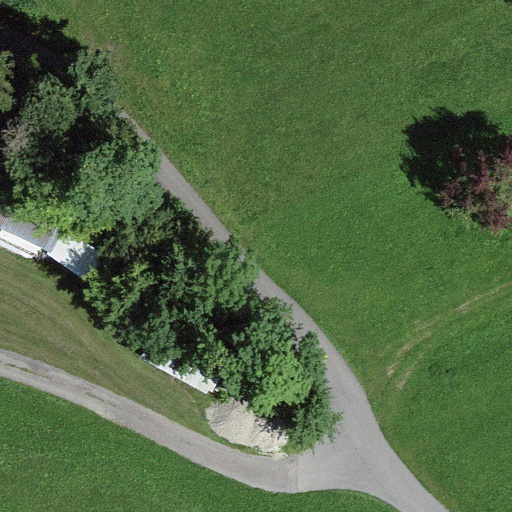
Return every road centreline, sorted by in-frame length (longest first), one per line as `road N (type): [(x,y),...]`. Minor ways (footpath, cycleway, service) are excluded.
road 1 (track): [(0,36),(80,92),(139,148),(327,395),(436,511)]
road 2 (track): [(0,361),(282,477),(374,452)]
